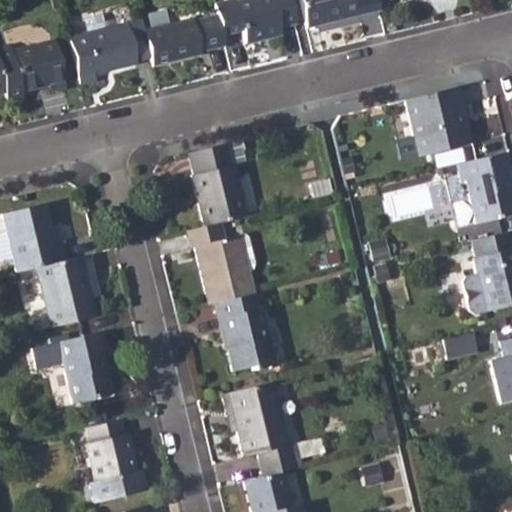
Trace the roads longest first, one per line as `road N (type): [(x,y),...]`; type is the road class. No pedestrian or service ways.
road 1 (residential): [(116,135),(511,43)]
road 2 (residential): [(116,135),(204,511)]
